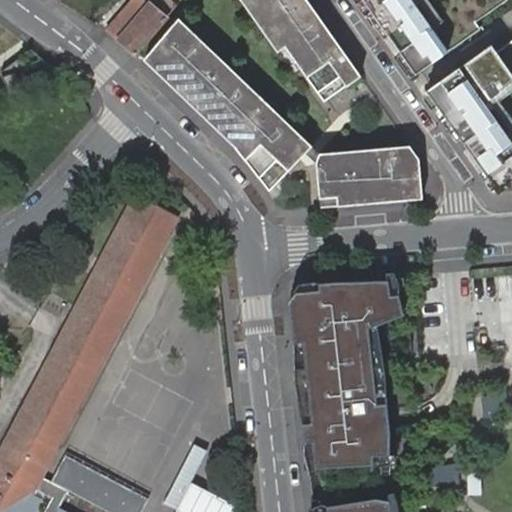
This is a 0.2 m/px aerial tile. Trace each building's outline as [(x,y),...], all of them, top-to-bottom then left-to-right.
[(128,0),(105,26),(132,51),(174,3),(171,0),(156,0),(150,7),(142,0),(128,0)] [(306,0),(241,0),(291,71),(299,66),(321,98),(357,72),(306,0)] [(362,0),(414,74),(480,29),(471,17),(495,0),(362,0)] [(177,14),(142,55),(224,133),(247,164),(266,185),(310,141),(177,14)] [(490,46),(425,92),(497,194),(511,182),(511,40),(495,53),(490,46)] [(0,120),(0,159),(81,118),(65,87),(0,120)] [(314,202),(418,194),(415,154),(406,142),(310,150),(314,202)] [(93,268),(133,289),(174,215),(133,191),(93,268)] [(94,365),(133,289),(93,268),(52,344),(94,365)] [(290,293),(310,511),(394,511),(394,497),(386,495),(373,456),(387,457),(387,423),(385,397),(376,397),(369,321),(378,319),(404,308),(397,280),(385,283),(382,274),(312,278),(294,289),(290,293)] [(0,511),(14,511),(35,474),(94,365),(52,344),(0,440),(0,511)] [(502,385),(478,393),(480,414),(489,413),(504,399),(502,385)] [(135,511),(143,496),(61,453),(47,480),(62,489),(106,511),(135,511)] [(453,458),(419,465),(425,480),(456,480),(453,458)] [(477,468),(467,468),(467,490),(477,490),(477,468)] [(47,480),(35,474),(14,511),(56,511),(52,509),(62,489),(47,480)]
